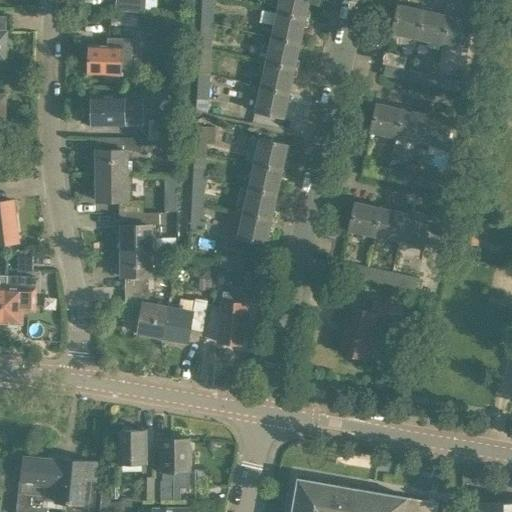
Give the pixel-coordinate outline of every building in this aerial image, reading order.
[(116,0),(115,10),(141,12),(142,0),(116,0)] [(201,0),(200,23),(213,23),(214,0),(201,0)] [(279,0),(277,11),(304,17),(307,0),(279,0)] [(392,33),(417,38),(423,10),(398,5),(392,33)] [(417,38),(443,44),(449,16),(423,10),(417,38)] [(277,11),(271,36),(298,42),(304,17),(277,11)] [(111,13),(111,26),(138,26),(138,15),(111,13)] [(181,32),(182,17),(166,16),(165,31),(181,32)] [(449,16),(443,44),(468,49),(474,21),(449,16)] [(200,23),(199,48),(211,49),(213,23),(200,23)] [(271,36),(265,62),(292,68),(298,42),(271,36)] [(103,81),(118,82),(118,74),(120,74),(120,68),(125,69),(126,53),(120,53),(121,48),(90,46),(89,59),(86,59),(86,70),(89,70),(88,73),(104,74),(103,81)] [(199,48),(198,74),(210,74),(211,49),(199,48)] [(386,64),(403,68),(405,57),(388,53),(386,64)] [(265,62),(260,87),(287,93),(292,68),(265,62)] [(383,75),(408,81),(411,70),(403,68),(386,64),(383,75)] [(408,81),(433,86),(436,75),(411,70),(408,81)] [(210,74),(198,74),(196,100),(209,100),(210,74)] [(436,75),(433,86),(458,92),(460,81),(436,75)] [(287,93),(260,87),(254,112),(281,118),(287,93)] [(124,125),(124,124),(141,124),(141,113),(141,90),(123,89),(123,96),(91,97),(92,126),(94,126),(94,129),(104,128),(104,125),(124,125)] [(371,132),(396,137),(402,109),(377,103),(371,132)] [(396,137),(421,143),(427,114),(402,109),(396,137)] [(427,114),(421,143),(446,148),(452,120),(427,114)] [(148,138),(173,140),(174,120),(149,119),(148,138)] [(195,126),(194,152),(206,152),(207,144),(215,144),(215,127),(195,126)] [(93,150),(93,175),(131,175),(131,163),(126,163),(126,138),(94,137),(94,150),(93,150)] [(259,137),(254,163),(282,169),(288,144),(259,137)] [(194,152),(192,177),(205,178),(206,152),(194,152)] [(445,161),(442,180),(457,183),(460,163),(445,161)] [(254,163),(248,188),(277,194),(282,169),(254,163)] [(362,174),(387,180),(389,169),(364,163),(362,174)] [(387,180),(412,185),(414,174),(389,169),(387,180)] [(414,174),(412,185),(437,191),(439,179),(414,174)] [(119,201),(119,213),(143,213),(142,200),(127,200),(126,191),(131,191),(131,175),(93,175),(93,199),(95,199),(95,201),(119,201)] [(164,177),(164,186),(176,186),(176,177),(164,177)] [(192,177),(191,203),(204,204),(205,178),(192,177)] [(248,188),(243,213),(271,220),(277,194),(248,188)] [(0,243),(17,241),(12,200),(0,201),(0,243)] [(349,230),(374,236),(380,208),(355,202),(349,230)] [(204,204),(191,203),(190,229),(203,229),(204,204)] [(374,236),(400,241),(406,213),(380,208),(374,236)] [(118,225),(118,251),(157,251),(157,237),(152,237),(152,225),(143,225),(143,213),(119,213),(119,225),(118,225)] [(271,220),(243,213),(237,237),(226,235),(224,247),(253,254),(256,243),(266,245),(271,220)] [(406,213),(400,241),(425,247),(431,219),(406,213)] [(464,241),(476,243),(481,217),(469,215),(464,241)] [(126,276),(126,289),(149,289),(148,276),(152,276),(152,265),(157,265),(157,251),(118,251),(118,264),(114,264),(114,275),(120,275),(120,276),(126,276)] [(17,271),(33,272),(33,255),(17,255),(17,271)] [(340,273),(365,278),(368,267),(343,262),(340,273)] [(200,267),(199,279),(211,280),(212,268),(200,267)] [(365,278),(390,284),(393,273),(368,267),(365,278)] [(258,271),(244,271),(243,288),(258,289),(258,271)] [(393,273),(390,284),(415,289),(418,278),(393,273)] [(4,275),(2,323),(22,324),(22,311),(34,311),(36,276),(4,275)] [(153,335),(164,337),(170,304),(159,302),(158,306),(149,304),(149,289),(126,289),(126,302),(123,319),(140,322),(138,333),(139,333),(139,335),(152,338),(153,335)] [(232,303),(222,302),(218,342),(241,345),(245,306),(243,303),(244,298),(232,297),(232,303)] [(170,304),(164,337),(174,339),(174,341),(186,344),(187,341),(188,341),(190,330),(203,332),(208,301),(195,298),(193,312),(179,310),(179,305),(170,304)] [(339,353),(368,359),(376,323),(400,329),(405,310),(374,303),(371,313),(349,308),(339,353)] [(118,430),(119,463),(146,463),(145,430),(132,430),(131,428),(124,428),(123,430),(118,430)] [(162,471),(162,480),(160,480),(160,500),(174,500),(174,495),(175,495),(180,492),(180,488),(189,488),(188,438),(185,438),(183,436),(177,437),(175,439),(162,439),(162,471)] [(64,509),(63,511),(91,511),(93,504),(85,503),(87,481),(95,482),(97,462),(60,458),(60,460),(24,457),(21,481),(19,481),(15,511),(47,511),(47,507),(64,509)] [(140,476),(139,500),(154,500),(154,476),(140,476)] [(291,511),(436,511),(438,502),(297,477),(291,511)] [(132,511),(132,503),(111,502),(111,511),(132,511)] [(470,511),(511,511),(511,502),(504,502),(471,502),(470,511)]
